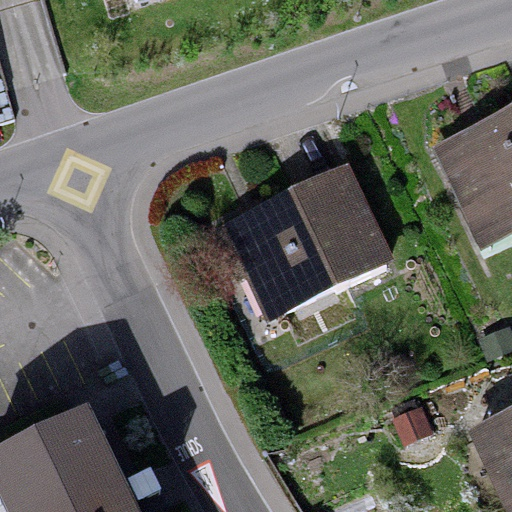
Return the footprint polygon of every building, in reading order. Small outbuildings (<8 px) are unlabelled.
[(511,234),(511,109),(430,146),(478,250),(511,234)] [(391,269),(347,170),(228,222),(272,321),(391,269)] [(511,411),(458,436),(492,507),(511,497),(511,411)] [(0,458),(0,511),(130,511),(83,417),(0,458)] [(511,511),(511,497),(492,507),(494,511),(511,511)]
